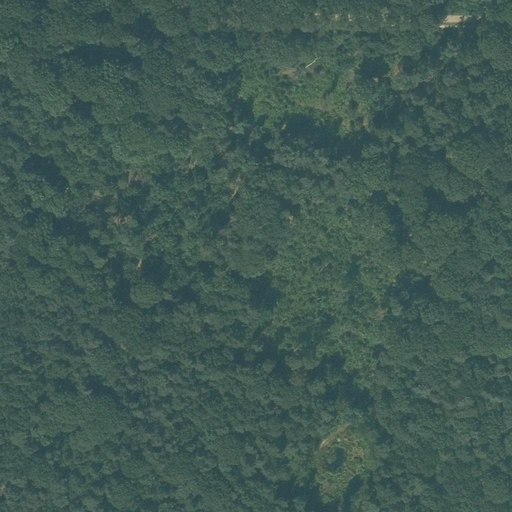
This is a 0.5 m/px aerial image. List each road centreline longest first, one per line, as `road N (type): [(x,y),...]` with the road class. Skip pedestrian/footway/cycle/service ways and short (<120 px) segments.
road 1 (track): [(0,293),(189,8)]
road 2 (track): [(511,21),(199,13),(184,0)]
road 3 (track): [(370,410),(511,484)]
